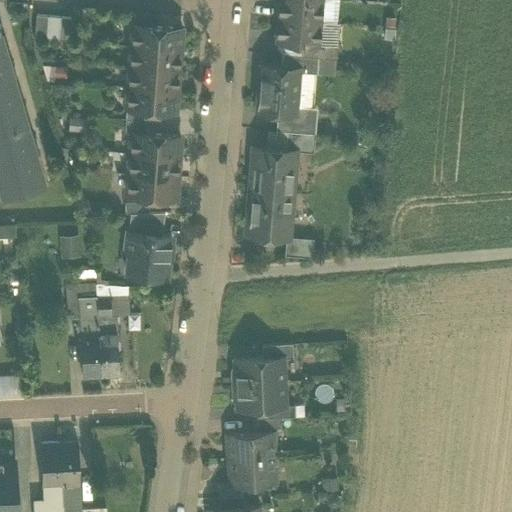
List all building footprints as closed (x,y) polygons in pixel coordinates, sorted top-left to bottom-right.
[(277,0),(276,17),(320,20),(321,0),(277,0)] [(335,22),(337,0),(321,0),(320,20),(335,22)] [(132,23),(155,25),(156,14),(133,12),(132,23)] [(34,37),(45,38),(47,15),(35,14),(34,37)] [(59,16),(47,15),(45,38),(57,39),(59,16)] [(71,17),(59,16),(57,39),(69,40),(71,17)] [(318,43),(320,20),(276,17),(274,41),(282,41),(300,43),(318,44),(318,43)] [(335,22),(320,20),(318,43),(336,44),(337,22),(335,22)] [(132,23),(130,44),(179,48),(181,27),(155,25),(132,23)] [(0,118),(22,112),(0,38),(0,118)] [(299,55),(300,43),(282,41),(281,53),(299,55)] [(300,43),(299,55),(317,56),(335,58),(336,44),(318,43),(318,44),(300,43)] [(130,44),(129,65),(178,68),(179,48),(130,44)] [(316,72),(317,56),(299,55),(281,53),(280,65),(297,67),(297,70),(313,72),(316,72)] [(317,56),(316,72),(333,74),(335,58),(317,56)] [(277,110),(293,111),(294,104),(297,70),(297,67),(280,65),(260,64),(257,108),(277,110)] [(129,65),(127,85),(176,89),(178,68),(129,65)] [(297,70),(294,104),(311,106),(313,72),(297,70)] [(175,110),(176,89),(127,85),(126,106),(149,108),(175,110)] [(275,129),(285,130),(311,132),(313,106),(311,106),(294,104),(293,111),(277,110),(275,129)] [(126,106),(125,118),(148,120),(149,108),(126,106)] [(42,183),(22,112),(0,118),(0,177),(3,177),(7,193),(42,183)] [(86,117),(68,116),(68,130),(85,131),(86,117)] [(147,132),(148,120),(125,118),(124,130),(131,130),(147,132)] [(266,144),(284,145),(285,130),(275,129),(267,128),(266,144)] [(131,130),(129,151),(178,155),(180,134),(147,132),(131,130)] [(314,132),(311,132),(285,130),(284,145),(294,146),(313,148),(314,132)] [(252,143),(249,189),(290,192),(294,146),(284,145),(266,144),(252,143)] [(129,151),(128,172),(176,176),(178,155),(129,151)] [(175,197),(176,176),(128,172),(126,193),(175,197)] [(287,230),(290,192),(249,189),(245,233),(267,234),(267,228),(287,230)] [(125,211),(130,211),(148,210),(148,199),(124,200),(125,211)] [(148,211),(148,210),(130,211),(127,230),(161,234),(164,210),(148,211)] [(15,224),(0,224),(0,237),(15,237),(15,224)] [(149,273),(166,275),(171,235),(161,234),(127,230),(125,248),(128,253),(126,272),(149,275),(149,273)] [(285,253),(312,255),(314,232),(287,230),(287,236),(285,253)] [(79,234),(59,236),(61,257),(81,256),(79,234)] [(95,277),(95,268),(66,269),(66,279),(95,277)] [(80,297),(96,296),(96,282),(67,283),(68,294),(80,293),(80,297)] [(110,295),(127,295),(127,287),(96,282),(96,296),(110,295)] [(68,294),(69,317),(81,317),(97,316),(97,315),(96,296),(80,297),(80,293),(68,294)] [(97,315),(111,314),(110,295),(96,296),(97,315)] [(127,295),(110,295),(111,314),(115,314),(128,313),(127,295)] [(97,316),(98,332),(116,331),(115,314),(111,314),(97,315),(97,316)] [(88,376),(100,375),(98,332),(97,316),(81,317),(82,333),(80,333),(82,376),(88,376)] [(118,374),(116,331),(98,332),(100,375),(118,374)] [(282,356),(282,357),(292,357),(291,342),(261,344),(262,357),(282,356)] [(234,358),(235,382),(283,380),(282,357),(282,356),(262,357),(234,358)] [(19,373),(0,373),(0,395),(21,394),(19,373)] [(284,403),(283,380),(235,382),(236,406),(265,405),(284,404),(284,403)] [(265,405),(266,417),(280,416),(294,415),(294,403),(284,403),(284,404),(265,405)] [(252,418),(253,431),(272,430),(281,430),(280,416),(266,417),(252,418)] [(226,432),(228,457),(273,454),(272,430),(253,431),(226,432)] [(62,511),(59,441),(59,440),(41,441),(42,486),(45,486),(45,500),(33,501),(33,511),(62,511)] [(77,440),(59,441),(62,511),(78,511),(77,484),(79,484),(77,440)] [(275,480),(273,454),(228,457),(229,482),(229,483),(241,482),(275,480)] [(16,511),(14,460),(0,460),(0,511),(16,511)] [(320,477),(320,490),(338,489),(337,476),(320,477)] [(217,482),(218,495),(241,494),(241,482),(229,483),(229,482),(217,482)] [(242,506),(241,494),(218,495),(219,507),(242,506)]
